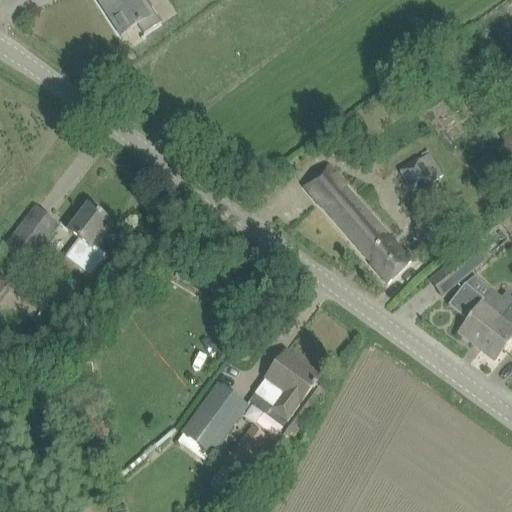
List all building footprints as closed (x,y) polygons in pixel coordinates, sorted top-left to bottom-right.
[(98,0),(122,35),(137,25),(145,36),(163,24),(146,0),(98,0)] [(470,166),(478,180),(504,163),(507,168),(511,164),(511,130),(511,131),(501,138),(505,144),(470,166)] [(414,156),(398,166),(422,202),(438,192),(433,184),(445,176),(431,154),(418,162),(414,156)] [(329,168),(321,175),(306,188),(388,285),(413,264),(390,238),(391,237),(329,168)] [(4,249),(0,254),(0,255),(23,274),(28,267),(60,226),(36,207),(4,249)] [(79,240),(65,259),(91,279),(108,257),(95,247),(100,241),(112,225),(88,207),(76,222),(68,232),(79,240)] [(511,217),(510,216),(502,223),(511,235),(511,217)] [(431,227),(421,237),(429,244),(441,255),(453,241),(434,224),(431,227)] [(475,244),(443,268),(457,284),(489,260),(475,244)] [(0,303),(2,306),(15,289),(0,278),(0,303)] [(466,285),(449,306),(468,321),(459,333),(477,348),(511,307),(511,298),(506,294),(502,299),(492,291),(485,300),(466,285)] [(511,307),(477,348),(495,362),(511,340),(511,307)] [(286,354),(274,370),(255,396),(273,409),(272,411),(288,423),(308,395),(313,388),(314,389),(317,386),(315,385),(320,379),(286,354)] [(218,386),(183,434),(212,454),(247,407),(218,386)] [(246,466),(269,438),(254,426),(232,454),(246,466)]
